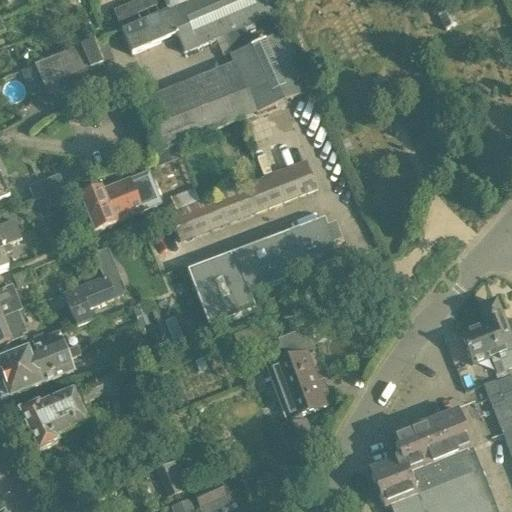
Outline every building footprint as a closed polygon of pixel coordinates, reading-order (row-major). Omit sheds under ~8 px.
[(120,32),(167,13),(161,0),(142,0),(112,13),(120,32)] [(196,0),(174,10),(167,13),(120,32),(131,56),(176,37),(184,55),(223,38),(231,56),(233,62),(253,110),(256,117),(309,93),(269,0),(196,0)] [(449,12),(438,17),(446,31),(456,26),(449,12)] [(85,18),(70,24),(76,38),(91,32),(85,18)] [(102,67),(92,44),(34,68),(44,92),(102,67)] [(253,110),(233,62),(137,100),(156,150),(253,110)] [(44,92),(34,68),(20,73),(30,98),(44,92)] [(370,77),(375,87),(388,80),(383,71),(370,77)] [(233,127),(233,133),(238,136),(243,133),(243,127),(238,124),(233,127)] [(175,147),(155,156),(148,158),(153,171),(180,160),(175,149),(175,147)] [(317,192),(307,167),(306,163),(305,164),(168,217),(180,245),(317,192)] [(41,200),(62,192),(62,191),(64,190),(54,166),(45,169),(49,180),(28,189),(34,203),(41,200)] [(118,184),(123,197),(106,204),(108,209),(102,211),(109,228),(115,226),(115,225),(143,214),(143,213),(161,205),(149,174),(130,182),(129,180),(118,184)] [(0,176),(0,201),(9,197),(0,176)] [(109,228),(102,211),(108,209),(106,204),(123,197),(118,184),(101,191),(79,200),(93,235),(109,228)] [(66,203),(62,192),(41,200),(45,212),(66,203)] [(249,297),(339,263),(333,246),(341,243),(335,226),(326,229),(323,221),(187,273),(208,330),(255,312),(249,297)] [(0,274),(7,272),(2,257),(12,253),(9,246),(21,241),(13,222),(0,227),(0,274)] [(63,297),(68,307),(77,330),(97,322),(92,311),(113,303),(113,301),(122,297),(124,292),(107,250),(92,256),(102,281),(63,297)] [(28,272),(12,279),(16,290),(32,283),(28,272)] [(0,320),(18,313),(20,312),(10,288),(1,292),(0,292),(0,291),(0,320)] [(68,307),(63,297),(47,303),(51,314),(68,307)] [(511,348),(495,304),(477,311),(484,328),(495,357),(497,362),(501,374),(511,369),(511,348)] [(132,308),(141,330),(149,326),(140,305),(132,308)] [(26,334),(18,313),(0,320),(0,348),(23,339),(22,336),(26,334)] [(182,340),(175,319),(165,323),(172,344),(182,340)] [(239,358),(251,354),(254,364),(280,354),(268,322),(232,337),(239,358)] [(484,328),(459,338),(470,367),(489,360),(495,357),(484,328)] [(30,343),(34,351),(0,364),(0,383),(66,358),(65,354),(59,341),(56,332),(30,343)] [(77,349),(65,354),(66,358),(68,361),(80,357),(78,353),(77,349)] [(325,409),(305,355),(268,369),(290,428),(280,432),(287,453),(311,444),(301,418),(325,409)] [(66,358),(0,383),(0,401),(8,398),(9,400),(73,374),(68,361),(66,358)] [(497,362),(491,365),(496,376),(501,374),(497,362)] [(113,375),(76,390),(83,406),(106,397),(107,401),(111,400),(118,397),(117,393),(119,392),(113,375)] [(502,435),(511,430),(511,381),(511,378),(495,384),(495,382),(483,387),(498,427),(499,427),(502,435)] [(88,427),(72,392),(39,407),(38,404),(18,413),(38,455),(59,445),(57,441),(88,427)] [(411,489),(476,463),(456,413),(391,439),(399,460),(411,489)] [(511,430),(502,435),(501,435),(511,461),(511,430)] [(411,489),(399,460),(368,473),(384,511),(389,509),(415,499),(411,489)] [(188,493),(176,463),(158,471),(170,500),(188,493)] [(495,511),(476,463),(411,489),(415,499),(420,511),(495,511)] [(199,511),(201,511),(223,501),(226,506),(249,496),(244,486),(224,496),(219,486),(193,497),(199,511)] [(420,511),(415,499),(389,509),(390,511),(420,511)] [(170,511),(190,511),(187,502),(170,509),(170,511)]
